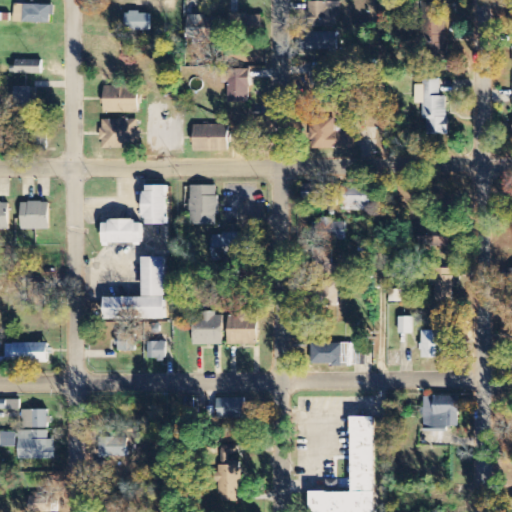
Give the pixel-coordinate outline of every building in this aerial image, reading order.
[(338,29),(338,11),(342,12),(342,3),(311,3),(311,29),(338,29)] [(425,63),(446,63),(445,3),(424,4),(425,63)] [(15,24),(54,25),(54,6),(15,6),(15,24)] [(150,13),(126,13),(126,31),(150,31),(150,13)] [(188,16),(188,39),(218,40),(219,17),(188,16)] [(262,16),(232,16),(232,31),(262,31),(262,16)] [(338,34),(307,33),(307,51),(338,52),(338,34)] [(42,75),(42,61),(15,60),(15,74),(42,75)] [(311,96),(334,96),(335,83),(336,83),(337,68),(312,67),(311,96)] [(250,70),(230,69),(229,103),(250,103),(250,70)] [(448,136),(448,97),(440,97),(440,80),(423,80),(423,86),(415,86),(415,105),(426,105),(426,136),(448,136)] [(14,109),(32,110),(32,88),(14,87),(14,109)] [(139,114),(139,87),(104,87),(104,114),(139,114)] [(313,149),(356,149),(356,134),(343,134),(343,126),(335,126),(335,119),(313,120),(313,149)] [(102,120),(102,148),(139,149),(139,121),(102,120)] [(228,153),(229,126),(194,126),(194,152),(228,153)] [(144,225),(167,225),(168,186),(144,186),(144,225)] [(217,225),(218,187),(190,186),(190,225),(217,225)] [(327,200),(327,186),(303,187),(303,201),(327,200)] [(371,210),(370,188),(341,189),(342,211),(371,210)] [(22,231),(50,230),(49,202),(21,203),(22,231)] [(9,204),(0,203),(0,230),(9,230),(9,204)] [(346,223),(334,223),(334,218),(320,219),(320,239),(347,238),(346,223)] [(103,221),(104,245),(143,244),(142,221),(103,221)] [(241,235),(212,234),(211,261),(240,262),(241,235)] [(166,320),(165,257),(143,258),(144,298),(104,298),(104,321),(166,320)] [(435,301),(453,302),(454,269),(436,269),(435,301)] [(315,287),(313,304),(337,306),(340,283),(323,281),(322,288),(315,287)] [(47,284),(31,283),(30,308),(47,309),(47,284)] [(223,346),(223,314),(204,315),(204,316),(194,316),(194,346),(223,346)] [(258,345),(258,314),(228,315),(229,346),(258,345)] [(413,318),(399,318),(399,335),(413,335),(413,318)] [(423,359),(443,359),(442,331),(422,331),(423,359)] [(136,352),(136,335),(118,334),(117,352),(136,352)] [(166,342),(148,342),(148,361),(166,361),(166,342)] [(49,344),(6,344),(6,362),(49,362),(49,344)] [(459,398),(425,397),(424,428),(459,429),(459,398)] [(217,400),(218,420),(246,419),(245,399),(217,400)] [(0,410),(21,411),(21,401),(0,400),(0,410)] [(50,429),(50,410),(23,411),(23,430),(50,429)] [(375,511),(375,418),(352,418),(353,493),(310,493),(310,511),(375,511)] [(49,431),(19,432),(19,461),(55,460),(55,440),(49,440),(49,431)] [(17,434),(0,432),(0,446),(16,447),(17,434)] [(222,502),(241,502),(241,462),(229,462),(229,453),(222,453),(222,502)]
